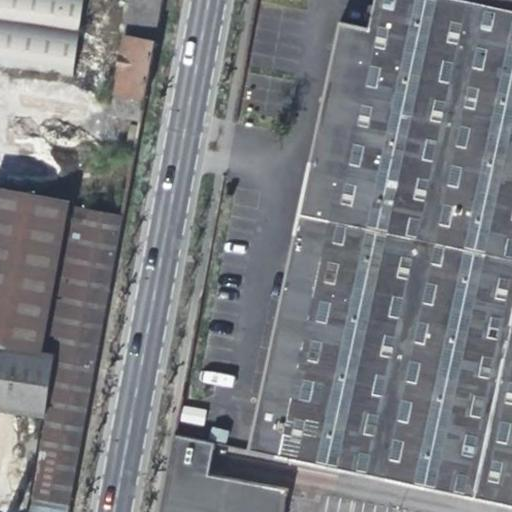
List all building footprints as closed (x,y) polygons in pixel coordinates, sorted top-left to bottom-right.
[(0,0),(0,65),(81,75),(89,0),(0,0)] [(162,29),(166,0),(130,0),(127,24),(162,29)] [(511,0),(376,0),(370,29),(342,24),(250,452),(452,494),(469,498),(472,498),(511,506),(511,0)] [(145,102),(152,38),(119,35),(113,98),(145,102)] [(76,511),(113,205),(0,191),(0,408),(43,413),(30,511),(76,511)] [(203,381),(231,386),(233,375),(204,370),(203,381)] [(203,425),(206,409),(183,404),(180,421),(203,425)] [(216,444),(175,435),(160,511),(284,511),(288,491),(209,476),(216,444)]
